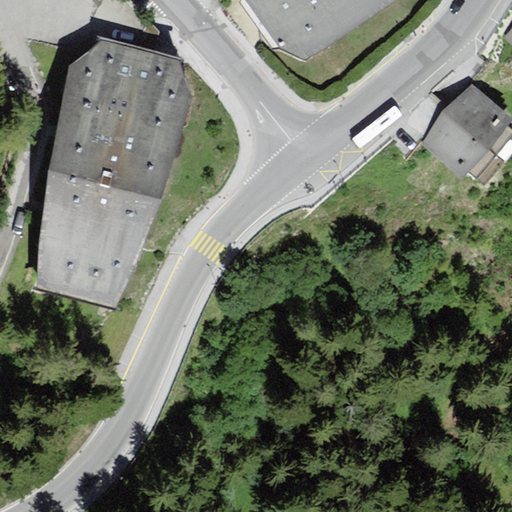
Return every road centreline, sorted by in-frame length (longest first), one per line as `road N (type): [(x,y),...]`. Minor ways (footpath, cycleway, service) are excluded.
road 1 (tertiary): [(55,511),(79,499),(132,431),(187,286),(211,251),(308,154)]
road 2 (residential): [(0,256),(45,125),(38,83),(0,17)]
road 3 (tertiary): [(308,154),(433,54),(476,0)]
road 4 (unclassified): [(308,154),(177,0)]
